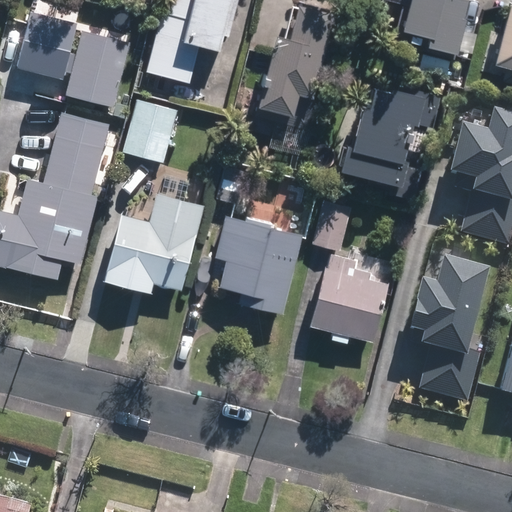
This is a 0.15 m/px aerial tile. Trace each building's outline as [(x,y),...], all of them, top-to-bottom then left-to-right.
[(158,9),(142,69),(186,81),(196,44),(212,48),(215,32),(223,34),(232,0),(166,0),(164,11),(158,9)] [(321,39),(329,10),(292,0),(284,33),(270,30),(251,103),(253,103),(251,114),(303,127),(311,98),(306,97),(317,58),(325,60),(330,41),(321,39)] [(399,0),(398,4),(407,6),(399,40),(458,54),(471,2),(462,0),(399,0)] [(511,68),(511,4),(498,65),(511,68)] [(31,56),(40,17),(17,12),(9,52),(31,56)] [(87,191),(125,39),(76,27),(39,179),(21,174),(13,209),(0,205),(0,261),(52,275),(58,255),(76,260),(94,192),(87,191)] [(332,166),(364,174),(363,180),(386,186),(384,190),(412,197),(419,167),(401,163),(402,157),(398,156),(407,119),(429,124),(437,92),(397,82),(396,87),(384,84),(383,88),(366,84),(361,103),(354,101),(344,141),(339,139),(332,166)] [(160,159),(173,108),(132,97),(118,148),(160,159)] [(511,109),(493,105),(487,128),(465,123),(453,171),(475,176),(461,232),(508,244),(511,226),(511,109)] [(234,202),(242,170),(220,164),(212,197),(234,202)] [(177,286),(199,201),(152,189),(144,218),(116,210),(98,277),(146,289),(149,279),(177,286)] [(338,250),(348,207),(319,201),(309,243),(338,250)] [(299,234),(232,218),(228,233),(218,231),(211,258),(221,260),(215,287),(237,293),(234,303),(279,314),(299,234)] [(350,268),(352,260),(326,253),(323,267),(318,266),(305,325),(328,331),(326,339),(343,343),(345,335),(370,341),(383,283),(365,278),(367,272),(350,268)] [(468,400),(484,337),(470,333),(487,268),(446,257),(439,282),(424,278),(411,327),(425,331),(422,342),(431,344),(420,388),(468,400)] [(511,344),(509,344),(496,395),(511,398),(511,344)] [(261,511),(263,506),(230,497),(226,511),(261,511)] [(24,511),(26,505),(0,498),(0,511),(24,511)]
